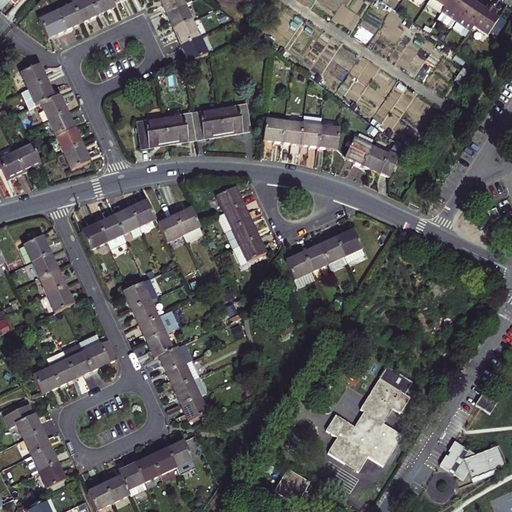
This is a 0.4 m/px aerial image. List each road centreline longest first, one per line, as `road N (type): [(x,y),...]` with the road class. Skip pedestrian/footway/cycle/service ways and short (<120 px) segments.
road 1 (residential): [(511,311),(381,511)]
road 2 (residential): [(135,381),(153,422),(97,455),(79,450),(68,425),(73,411),(122,387)]
road 3 (residential): [(52,199),(135,381)]
road 4 (residential): [(68,59),(130,28),(142,31),(153,51),(148,67),(86,98)]
road 5 (residential): [(261,172),(210,168),(123,180)]
road 6 (residential): [(261,172),(286,231),(309,226),(344,194)]
